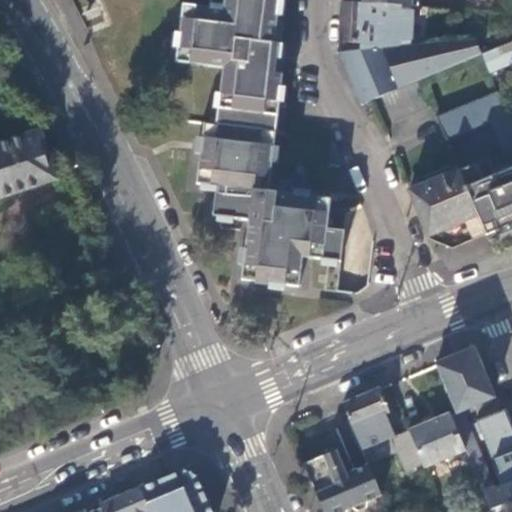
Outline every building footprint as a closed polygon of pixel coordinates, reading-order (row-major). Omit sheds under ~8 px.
[(272,185),(282,74),(275,74),(278,44),(275,43),(279,0),(211,0),(210,8),(184,5),(176,63),(223,68),(216,123),(206,122),(198,185),(217,187),(213,217),(249,221),(242,281),(300,288),(304,259),(342,263),(346,233),(330,230),(332,201),(295,196),(296,191),(289,182),(282,181),(281,186),(272,185)] [(342,1),(340,41),(361,42),(361,50),(410,45),(412,5),(364,2),(342,1)] [(362,104),(480,55),(474,38),(410,45),(361,50),(339,52),(353,85),(362,104)] [(490,77),(508,70),(505,62),(511,58),(511,41),(480,55),(490,77)] [(382,99),(390,119),(426,104),(418,84),(382,99)] [(0,144),(0,197),(56,178),(40,131),(0,144)] [(479,216),(484,228),(511,216),(511,158),(509,151),(459,171),(479,216)] [(409,190),(428,237),(479,216),(459,171),(456,170),(409,190)] [(474,349),(436,366),(457,415),(451,417),(466,452),(482,490),(492,486),(464,421),(471,418),(468,410),(478,406),(480,411),(491,406),(489,401),(495,399),(474,349)] [(380,389),(343,404),(363,453),(393,440),(401,437),(380,389)] [(511,511),(511,428),(506,414),(476,426),(481,437),(485,435),(498,465),(494,467),(502,487),(497,490),(503,503),(490,509),(491,511),(511,511)] [(451,416),(410,433),(425,469),(466,452),(451,417),(451,416)] [(410,433),(401,437),(393,440),(397,449),(408,476),(425,469),(410,433)] [(393,440),(363,453),(367,462),(397,449),(393,440)] [(338,452),(326,457),(339,485),(350,480),(347,473),(338,452)] [(326,457),(306,466),(325,511),(345,511),(382,497),(368,464),(347,473),(350,480),(339,485),(326,457)] [(199,477),(187,472),(186,471),(175,475),(176,478),(160,485),(159,482),(140,490),(149,511),(213,511),(208,499),(206,500),(202,492),(205,491),(199,477)] [(101,509),(92,511),(149,511),(140,490),(101,506),(101,509)]
